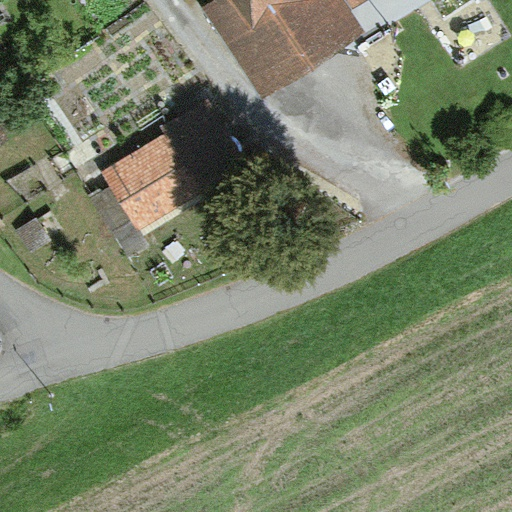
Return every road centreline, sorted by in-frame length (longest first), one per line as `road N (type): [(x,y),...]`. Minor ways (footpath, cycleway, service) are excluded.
road 1 (residential): [(511,171),(258,297),(50,352)]
road 2 (track): [(463,195),(383,185),(313,161),(251,108),(169,0)]
